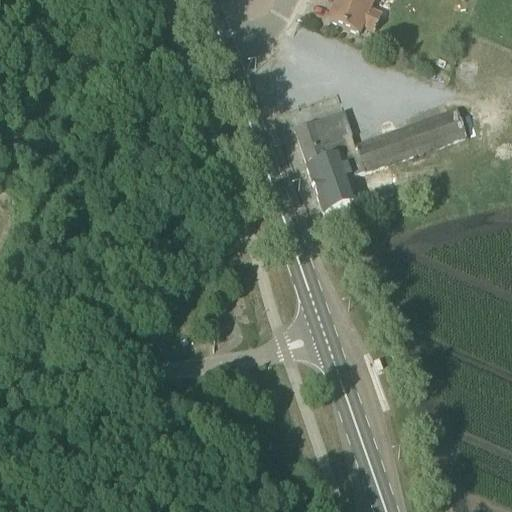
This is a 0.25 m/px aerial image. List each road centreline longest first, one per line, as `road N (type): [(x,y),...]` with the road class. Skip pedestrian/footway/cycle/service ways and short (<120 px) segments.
road 1 (primary): [(325,336),(221,46)]
road 2 (residential): [(284,351),(121,378),(0,380)]
road 3 (primary): [(387,511),(325,336)]
